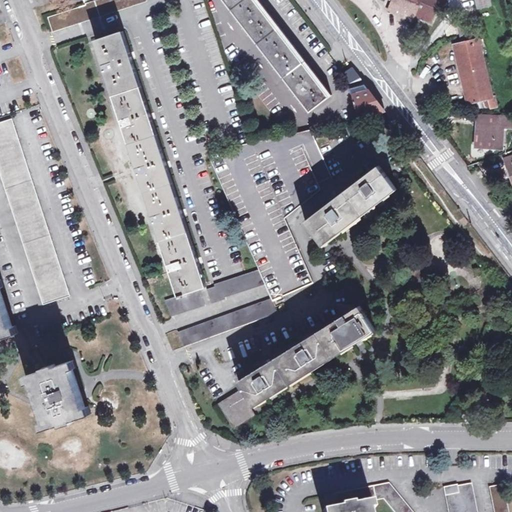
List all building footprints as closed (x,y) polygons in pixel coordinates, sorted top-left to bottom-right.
[(99,0),(48,18),(53,31),(125,8),(147,1),(146,0),(99,0)] [(329,97),(254,0),(223,0),(309,113),(329,97)] [(414,15),(430,21),(439,0),(392,0),(388,11),(411,21),(414,15)] [(491,6),(490,0),(475,0),(478,9),(491,6)] [(456,21),(461,43),(475,40),(470,18),(456,21)] [(207,286),(127,43),(123,32),(96,40),(180,296),(164,301),(171,315),(205,305),(199,289),(207,286)] [(479,39),(475,40),(461,43),(455,45),(468,103),(476,101),(477,107),(490,106),(491,108),(496,106),(494,97),(492,97),(479,39)] [(353,70),(347,62),(344,64),(347,73),(353,70)] [(353,70),(347,73),(361,119),(385,111),(353,70)] [(511,116),(511,117),(477,115),(475,146),(503,148),(504,127),(511,127),(511,116)] [(70,296),(12,119),(0,122),(0,172),(43,304),(70,296)] [(210,153),(260,269),(266,283),(274,302),(285,299),(284,295),(312,282),(284,218),(333,179),(312,130),(250,144),(210,153)] [(444,136),(453,148),(460,143),(451,132),(444,136)] [(322,243),(345,226),(385,195),(395,187),(379,166),(306,222),(322,243)] [(225,296),(266,283),(260,269),(245,273),(215,283),(215,286),(207,289),(212,302),(226,298),(225,296)] [(0,280),(0,341),(1,341),(0,339),(18,333),(15,326),(13,327),(0,289),(0,288),(3,288),(0,280)] [(205,288),(200,290),(204,302),(209,300),(205,288)] [(184,347),(277,314),(272,299),(179,332),(184,347)] [(239,381),(254,404),(375,329),(360,305),(339,318),(239,381)] [(86,408),(73,369),(76,368),(74,361),(56,367),(55,364),(44,368),(44,371),(26,377),(28,384),(32,383),(38,403),(45,421),(41,423),(43,430),(61,424),(62,426),(73,422),(73,420),(91,414),(89,407),(86,408)] [(219,403),(233,426),(254,414),(240,390),(219,403)] [(330,494),(333,509),(368,502),(383,499),(393,511),(411,511),(387,483),(330,494)] [(443,487),(443,489),(447,511),(476,511),(471,483),(457,486),(456,484),(443,487)] [(507,511),(502,484),(489,487),(493,511),(507,511)] [(369,511),(368,502),(333,509),(326,510),(325,511),(369,511)]
